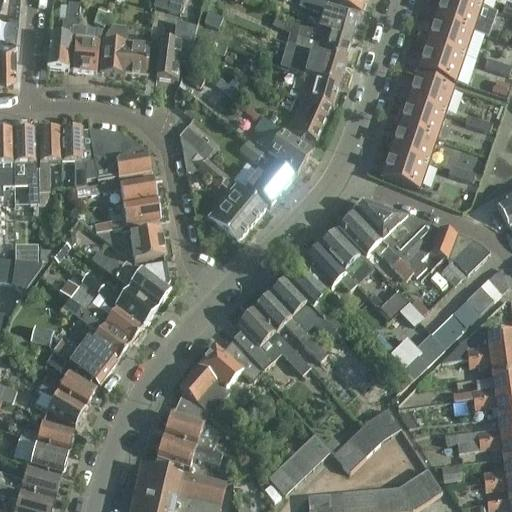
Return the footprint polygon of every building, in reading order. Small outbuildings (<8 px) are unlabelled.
[(156,0),(154,9),(166,13),(170,0),(156,0)] [(170,0),(166,13),(179,16),(183,0),(170,0)] [(317,15),(322,4),(311,0),(301,0),(299,7),(317,15)] [(328,0),(327,6),(359,15),(360,16),(364,0),(328,0)] [(450,0),(439,0),(433,22),(472,35),(474,29),(479,31),(489,28),(493,14),(481,10),(450,0)] [(450,0),(481,10),(484,0),(450,0)] [(305,31),(351,44),(359,15),(327,6),(322,4),(317,15),(323,17),(321,25),(308,21),(305,31)] [(49,38),(45,73),(68,75),(71,43),(72,30),(77,30),(79,8),(69,7),(68,24),(63,24),(62,40),(49,38)] [(103,29),(108,16),(97,13),(93,26),(103,29)] [(218,32),(223,21),(208,15),(204,26),(218,32)] [(6,41),(0,41),(0,76),(16,76),(15,40),(18,19),(9,18),(6,41)] [(464,60),(472,35),(433,22),(424,47),(464,60)] [(187,67),(194,41),(193,41),(195,33),(181,29),(175,32),(173,46),(159,45),(155,83),(177,86),(180,65),(187,67)] [(300,29),(294,51),(345,65),(351,44),(305,31),(300,29)] [(96,77),(99,45),(84,43),(85,31),(77,30),(72,30),(71,43),(75,43),(72,75),(96,77)] [(124,79),(127,47),(103,45),(100,78),(124,80),(124,79)] [(127,47),(124,79),(146,81),(149,49),(127,47)] [(455,86),(464,60),(424,47),(415,73),(455,86)] [(294,51),(288,73),(304,78),(339,88),(346,66),(345,65),(294,51)] [(495,75),(498,67),(486,63),(483,71),(495,75)] [(498,67),(495,75),(508,80),(511,71),(498,67)] [(199,92),(205,83),(192,73),(186,82),(199,92)] [(290,94),(288,99),(300,102),(331,112),(332,112),(339,88),(304,78),(299,96),(290,94)] [(445,117),(453,91),(414,78),(405,104),(445,117)] [(287,133),(285,137),(311,155),(316,146),(331,112),(300,102),(286,133),(287,133)] [(436,142),(445,117),(405,104),(397,129),(436,142)] [(476,133),(479,124),(466,120),(464,128),(476,133)] [(297,176),(311,155),(285,137),(262,121),(254,133),(261,138),(255,146),(268,155),(268,156),(297,176)] [(489,137),(491,128),(479,124),(476,133),(489,137)] [(428,167),(436,142),(397,129),(388,154),(428,167)] [(64,133),(58,133),(59,166),(73,166),(74,193),(85,191),(84,182),(84,172),(85,171),(85,165),(81,165),(81,133),(72,133),(71,130),(65,131),(64,133)] [(16,134),(10,134),(11,168),(26,167),(27,208),(36,208),(36,197),(35,172),(33,172),(32,134),(24,134),(23,131),(17,132),(16,134)] [(186,131),(179,140),(197,155),(205,146),(186,131)] [(0,190),(12,190),(11,168),(10,134),(6,134),(5,132),(0,132),(0,190)] [(35,172),(36,197),(47,197),(47,167),(48,167),(59,166),(58,133),(36,134),(37,172),(35,172)] [(85,171),(84,172),(84,182),(99,180),(99,184),(150,177),(147,159),(116,137),(87,134),(91,164),(85,165),(86,171),(85,171)] [(226,180),(197,155),(179,140),(186,176),(198,174),(218,191),(221,187),(230,195),(221,205),(251,229),(265,212),(226,180)] [(254,167),(262,157),(247,145),(239,155),(254,167)] [(419,194),(428,167),(388,154),(379,180),(419,194)] [(269,210),(290,185),(293,182),(269,162),(245,190),(252,195),(252,196),(269,210)] [(459,183),(462,174),(450,170),(447,178),(459,183)] [(472,187),(475,178),(462,174),(459,183),(472,187)] [(113,187),(88,191),(90,200),(120,195),(123,209),(155,204),(155,200),(157,198),(156,191),(153,190),(152,182),(114,189),(113,187)] [(508,231),(510,230),(511,229),(511,201),(496,211),(508,231)] [(125,224),(95,229),(96,238),(112,236),(121,234),(121,232),(159,226),(158,218),(160,216),(159,210),(156,208),(155,204),(123,209),(125,224)] [(236,247),(251,229),(221,205),(207,222),(236,247)] [(415,282),(426,272),(420,266),(429,257),(437,232),(363,206),(352,216),(411,278),(415,282)] [(405,284),(411,278),(352,216),(336,232),(365,262),(373,253),(378,259),(379,257),(405,284)] [(437,232),(429,257),(447,263),(456,238),(437,232)] [(133,266),(164,261),(160,234),(129,239),(133,266)] [(334,235),(318,250),(356,290),(372,275),(334,235)] [(96,238),(114,252),(112,236),(96,238)] [(456,238),(447,263),(453,265),(460,258),(467,250),(472,246),(456,238)] [(472,246),(467,250),(481,265),(489,257),(481,250),(473,245),(472,246)] [(318,250),(302,266),(329,294),(338,285),(349,297),(356,290),(318,250)] [(467,250),(460,258),(474,272),(481,265),(467,250)] [(97,257),(91,265),(128,292),(156,313),(171,295),(166,291),(169,287),(166,268),(136,272),(134,271),(133,273),(125,267),(120,274),(117,271),(117,270),(117,269),(116,269),(116,268),(116,267),(115,266),(114,266),(114,265),(113,265),(112,265),(111,265),(110,265),(109,265),(97,257)] [(460,258),(453,265),(466,280),(474,272),(460,258)] [(2,264),(0,277),(0,287),(11,289),(14,265),(2,264)] [(11,289),(22,298),(44,269),(14,265),(11,289)] [(455,289),(464,280),(450,267),(441,276),(455,289)] [(299,268),(284,283),(336,338),(340,342),(348,334),(320,305),(328,297),(299,268)] [(500,272),(486,285),(500,299),(507,292),(500,272)] [(86,278),(81,286),(115,312),(142,332),(156,313),(128,292),(118,305),(101,292),(103,290),(86,278)] [(284,283),(268,299),(305,337),(313,330),(318,335),(332,342),(336,338),(284,283)] [(486,285),(479,292),(493,306),(500,299),(486,285)] [(78,292),(69,304),(128,350),(142,332),(115,312),(107,322),(91,308),(94,305),(78,292)] [(486,313),(493,306),(479,292),(472,299),(486,313)] [(268,299),(252,314),(275,338),(284,329),(320,367),(327,360),(305,337),(268,299)] [(472,299),(465,305),(479,319),(486,313),(472,299)] [(64,341),(53,356),(98,391),(114,368),(115,366),(128,350),(69,304),(62,312),(95,338),(88,346),(86,344),(79,353),(64,341)] [(465,305),(458,312),(472,326),(479,319),(465,305)] [(458,312),(451,319),(465,333),(472,326),(458,312)] [(241,335),(231,344),(232,345),(262,375),(263,376),(281,359),(301,380),(309,372),(275,338),(252,314),(236,330),(241,335)] [(451,319),(444,326),(458,340),(465,333),(451,319)] [(444,326),(437,333),(451,347),(458,340),(444,326)] [(437,333),(430,340),(444,354),(451,347),(437,333)] [(488,352),(465,355),(467,364),(511,358),(511,336),(486,340),(488,352)] [(430,340),(423,346),(437,360),(444,354),(430,340)] [(214,351),(178,393),(182,396),(207,418),(208,419),(228,395),(225,393),(240,376),(252,386),(262,375),(232,345),(221,357),(214,351)] [(423,346),(416,353),(430,367),(437,360),(423,346)] [(511,358),(467,364),(468,373),(490,370),(491,382),(511,379),(511,358)] [(418,361),(406,373),(414,382),(427,370),(418,361)] [(406,373),(392,387),(400,396),(414,382),(406,373)] [(47,380),(43,387),(85,413),(90,404),(93,404),(95,399),(95,396),(96,394),(68,376),(61,388),(47,380)] [(472,406),(511,400),(511,379),(492,382),(493,394),(471,397),(472,406)] [(43,387),(38,394),(53,403),(45,415),(73,431),(75,429),(78,428),(80,424),(80,421),(85,413),(43,387)] [(15,396),(0,390),(0,403),(1,404),(10,408),(15,396)] [(166,430),(163,440),(212,457),(214,449),(207,447),(208,443),(200,440),(207,418),(182,396),(173,418),(171,417),(170,421),(167,421),(165,428),(166,430)] [(497,423),(511,421),(511,400),(472,406),(473,414),(495,411),(497,423)] [(378,420),(391,440),(401,434),(387,414),(378,420)] [(382,447),(391,440),(378,420),(368,426),(382,447)] [(477,438),(446,442),(447,451),(478,447),(511,442),(511,421),(497,423),(499,435),(477,438)] [(368,426),(357,437),(374,454),(382,447),(368,426)] [(22,434),(19,444),(66,458),(69,448),(71,447),(73,442),(71,439),(72,436),(41,427),(38,439),(22,434)] [(357,437),(349,445),(357,454),(365,462),(374,454),(357,437)] [(314,439),(304,448),(321,466),(329,458),(331,460),(332,459),(314,439)] [(157,450),(155,456),(156,459),(155,462),(188,473),(192,461),(218,471),(222,461),(212,457),(163,440),(160,449),(157,450)] [(511,442),(478,447),(479,456),(501,453),(502,465),(511,463),(511,442)] [(19,444),(13,462),(30,467),(28,470),(59,479),(60,476),(63,475),(64,470),(63,467),(66,458),(19,444)] [(332,459),(331,460),(340,470),(357,454),(349,445),(333,460),(332,459)] [(304,448),(296,456),(312,474),(321,466),(304,448)] [(357,454),(340,470),(348,478),(365,462),(357,454)] [(296,456),(287,465),(304,482),(312,474),(296,456)] [(504,476),(482,479),(483,488),(511,484),(511,463),(502,465),(504,476)] [(287,465),(278,473),(295,490),(304,482),(287,465)] [(220,511),(225,489),(140,469),(130,511),(220,511)] [(278,473),(266,484),(283,502),(295,490),(278,473)] [(0,479),(0,491),(52,505),(55,495),(57,494),(59,489),(58,486),(58,483),(26,474),(22,486),(0,479)] [(427,474),(418,480),(433,503),(442,497),(427,474)] [(418,480),(409,487),(423,510),(433,503),(418,480)] [(511,484),(483,488),(485,497),(507,494),(508,506),(511,505),(511,484)] [(409,487),(399,493),(410,511),(419,511),(423,510),(409,487)] [(0,491),(0,500),(17,505),(15,511),(50,511),(52,505),(0,491)] [(410,511),(399,493),(388,494),(389,511),(410,511)] [(389,511),(388,494),(376,495),(377,511),(389,511)] [(377,511),(376,495),(365,496),(366,511),(377,511)] [(366,511),(365,496),(353,497),(354,511),(366,511)] [(354,511),(353,497),(342,498),(343,511),(354,511)] [(343,511),(342,498),(330,499),(332,511),(331,511),(343,511)] [(330,499),(307,501),(308,511),(322,511),(332,511),(330,499)]
